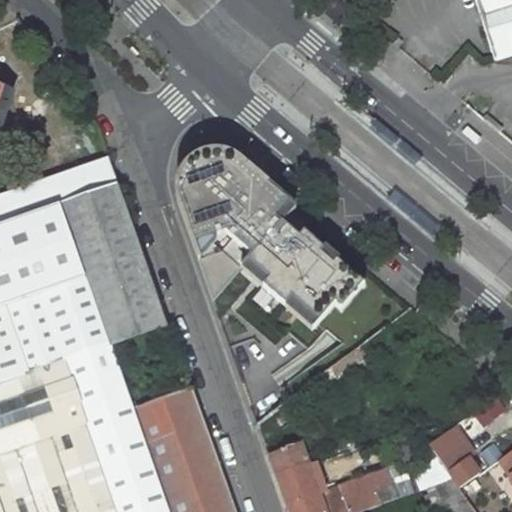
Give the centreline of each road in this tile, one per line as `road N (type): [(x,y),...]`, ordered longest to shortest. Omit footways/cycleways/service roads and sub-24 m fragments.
road 1 (unclassified): [(142,129),(146,174),(266,511)]
road 2 (primary): [(209,73),(511,326)]
road 3 (primary): [(511,209),(263,0)]
road 4 (unclassified): [(142,129),(74,39),(33,0)]
